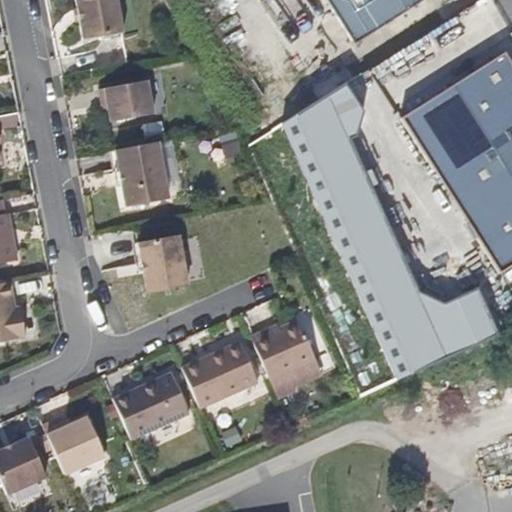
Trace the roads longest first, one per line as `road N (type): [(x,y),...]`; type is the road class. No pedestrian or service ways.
road 1 (residential): [(24,0),(94,357)]
road 2 (residential): [(259,288),(94,357)]
